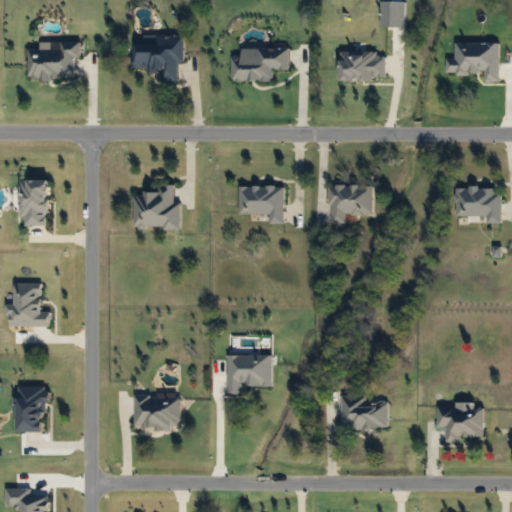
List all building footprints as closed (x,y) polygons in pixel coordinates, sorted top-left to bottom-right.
[(184,35),(185,80),(159,81),(159,74),(146,74),(146,69),(132,69),(131,45),(141,45),(141,36),(184,35)] [(78,41),(80,79),(28,81),(27,50),(39,49),(39,42),(78,41)] [(272,81),(231,81),(231,58),(239,58),(239,48),(289,48),(289,70),(272,70),(272,81)] [(346,216),(346,224),(328,224),(327,185),(372,184),(372,215),(346,216)] [(180,203),(181,229),(133,230),(132,194),(157,193),(157,185),(173,185),(174,203),(180,203)] [(238,215),(238,186),(283,187),(283,224),(267,224),(267,215),(238,215)] [(500,224),(484,223),(484,218),(454,217),(455,187),(501,188),(500,224)] [(13,431),(13,387),(49,386),(49,431),(13,431)] [(134,395),(180,395),(180,429),(133,429),(134,395)] [(341,396),(366,396),(366,401),(389,401),(388,429),(341,429),(341,396)] [(435,407),(482,407),(482,439),(446,439),(446,427),(435,427),(435,407)]
